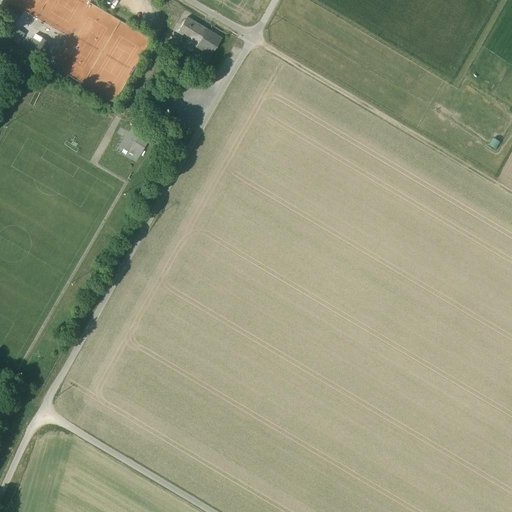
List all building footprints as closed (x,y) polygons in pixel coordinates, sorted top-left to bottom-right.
[(177,33),(187,39),(186,41),(195,46),(196,45),(197,45),(196,48),(210,57),(221,39),(207,30),(186,17),(177,33)] [(9,39),(18,44),(23,36),(14,30),(9,39)] [(35,36),(31,41),(45,49),(48,44),(35,36)] [(26,49),(40,58),(45,49),(31,41),(26,49)] [(182,48),(192,54),(196,48),(197,45),(196,45),(195,46),(186,41),(182,48)] [(141,134),(138,138),(147,143),(149,139),(141,134)] [(147,143),(138,138),(135,143),(144,148),(147,143)] [(144,148),(135,143),(129,153),(138,158),(144,148)]
